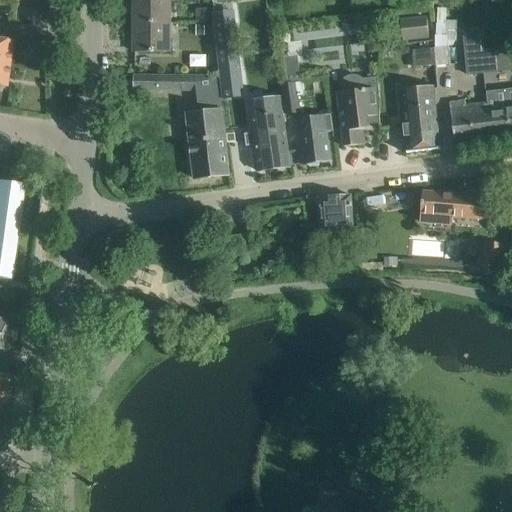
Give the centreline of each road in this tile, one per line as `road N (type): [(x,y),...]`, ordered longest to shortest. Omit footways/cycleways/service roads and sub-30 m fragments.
road 1 (residential): [(78,219),(511,159)]
road 2 (tertiary): [(39,511),(78,219)]
road 3 (tertiary): [(86,139),(93,0)]
